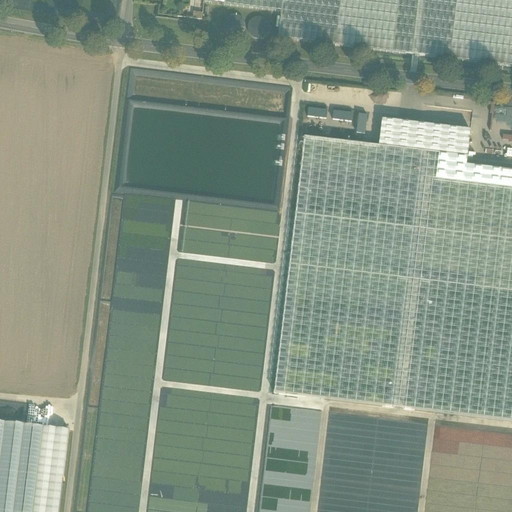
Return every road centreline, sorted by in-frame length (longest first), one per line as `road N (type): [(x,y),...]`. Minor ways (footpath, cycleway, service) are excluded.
road 1 (track): [(62,511),(129,0)]
road 2 (tertiary): [(511,91),(0,24)]
